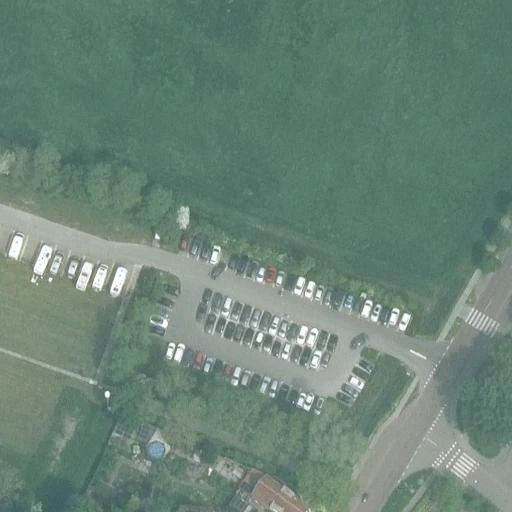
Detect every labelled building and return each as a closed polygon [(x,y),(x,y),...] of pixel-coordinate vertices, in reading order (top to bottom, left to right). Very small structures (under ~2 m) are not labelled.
[(0,322),(2,323),(13,291),(1,287),(0,290),(0,322)] [(24,320),(20,330),(32,334),(44,302),(32,298),(28,309),(26,309),(22,319),(24,320)] [(54,330),(50,341),(62,345),(74,312),(62,308),(58,320),(56,319),(52,329),(54,330)] [(93,355),(104,323),(92,319),(88,331),(86,330),(83,340),(85,341),(81,351),(93,355)] [(0,410),(5,412),(16,380),(5,376),(0,388),(0,387),(0,410)] [(35,423),(47,391),(35,387),(31,398),(29,398),(25,408),(27,408),(23,419),(35,423)] [(0,475),(9,451),(0,447),(0,475)] [(267,511),(307,511),(309,511),(264,479),(249,500),(267,511)]
